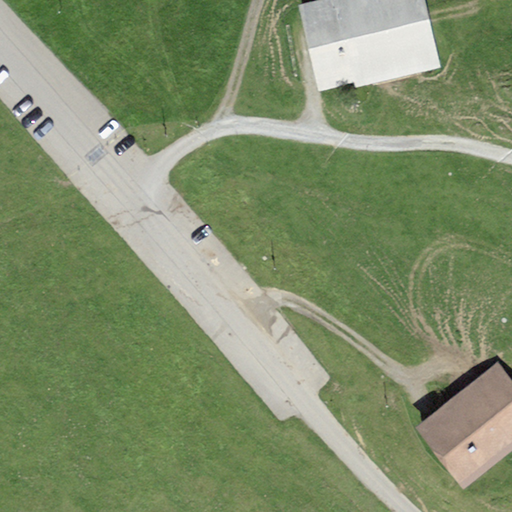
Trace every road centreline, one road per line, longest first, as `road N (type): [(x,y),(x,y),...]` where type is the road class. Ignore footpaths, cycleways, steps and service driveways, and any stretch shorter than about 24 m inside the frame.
road 1 (unclassified): [(0,48),(407,511)]
road 2 (track): [(511,155),(454,142),(219,128),(124,194)]
road 3 (track): [(219,128),(260,0)]
